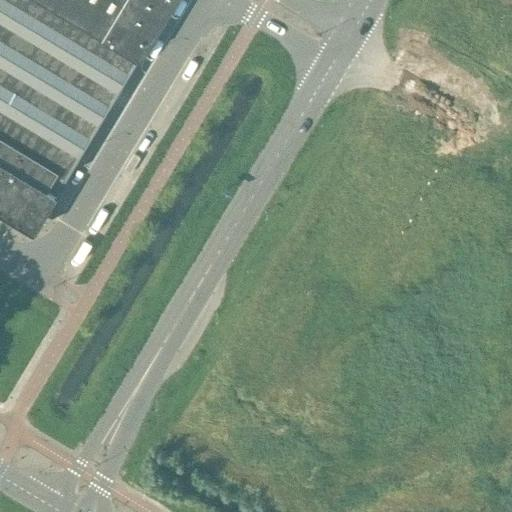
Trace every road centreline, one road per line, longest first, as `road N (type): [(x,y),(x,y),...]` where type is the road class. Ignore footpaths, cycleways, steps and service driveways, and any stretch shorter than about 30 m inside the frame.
road 1 (tertiary): [(328,66),(64,510)]
road 2 (unclassified): [(206,0),(59,246),(35,265),(0,256)]
road 3 (unclassified): [(337,51),(446,106)]
road 4 (unclassified): [(227,0),(328,66)]
